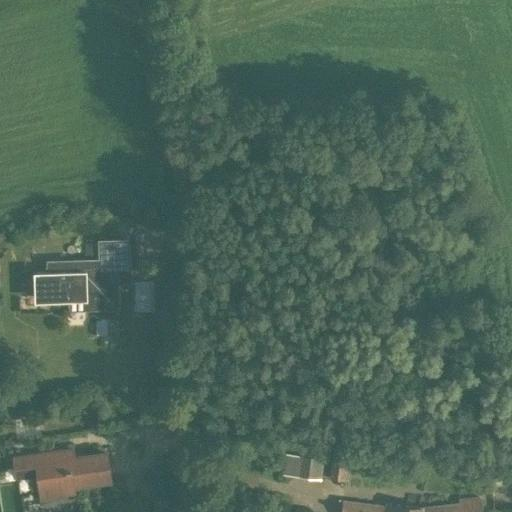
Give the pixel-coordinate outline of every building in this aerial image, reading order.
[(85,290),(85,308),(117,307),(116,282),(123,281),(122,265),(126,265),(124,241),(99,241),(99,260),(52,261),(52,272),(34,272),(35,297),(69,296),(69,291),(85,290)] [(154,313),(154,303),(134,304),(134,314),(154,313)] [(349,449),(333,448),(330,478),(346,479),(349,449)] [(67,450),(13,458),(15,468),(36,465),(40,493),(73,488),(73,483),(110,478),(106,452),(92,454),(93,457),(69,460),(67,450)] [(480,511),(478,497),(459,500),(460,504),(418,507),(388,504),(387,507),(343,502),(340,511),(480,511)]
